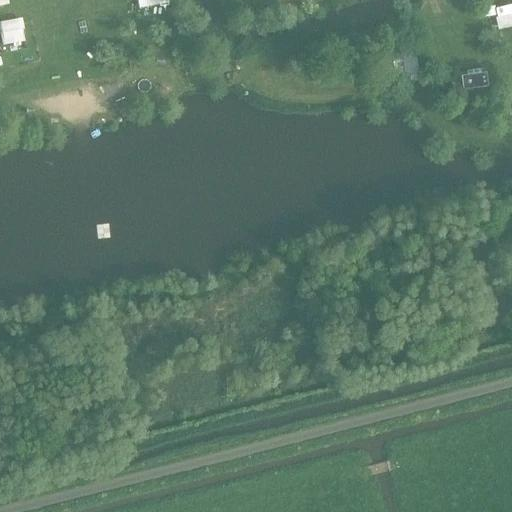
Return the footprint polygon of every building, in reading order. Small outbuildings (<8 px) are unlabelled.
[(150,0),(154,13),(174,7),(172,0),(150,0)] [(511,3),(496,8),(500,29),(511,25),(511,3)] [(24,18),(2,20),(5,43),(27,41),(24,18)] [(418,55),(401,57),(403,81),(420,79),(418,55)] [(487,87),(485,74),(461,78),(463,90),(487,87)]
